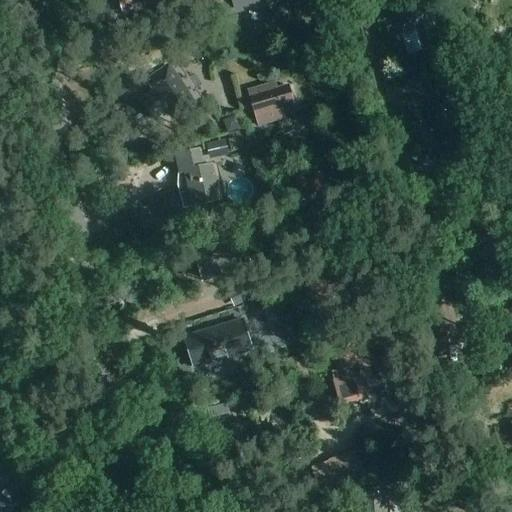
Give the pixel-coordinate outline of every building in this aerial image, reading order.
[(118,0),(123,12),(158,0),(118,0)] [(213,0),(217,11),(225,8),(222,0),(213,0)] [(440,39),(429,2),(414,6),(416,11),(397,17),(402,34),(417,29),(424,51),(437,47),(435,41),(440,39)] [(157,93),(141,104),(151,120),(168,109),(173,117),(192,104),(168,69),(149,82),(157,93)] [(451,82),(434,87),(436,99),(454,94),(451,82)] [(272,84),(249,92),(259,126),(284,119),(281,109),(294,106),(288,87),(274,91),(272,84)] [(455,103),(424,112),(428,125),(432,123),(439,148),(465,140),(455,103)] [(234,117),(222,121),(227,133),(238,129),(234,117)] [(270,143),(274,153),(297,144),(308,141),(304,125),(291,129),(292,133),(270,143)] [(241,137),(228,140),(231,152),(244,149),(241,137)] [(202,150),(175,157),(179,174),(185,173),(193,208),(223,200),(214,164),(206,166),(202,150)] [(307,201),(305,195),(320,191),(315,173),(295,179),(293,174),(280,178),(288,207),(307,201)] [(322,209),(302,215),(306,227),(326,221),(322,209)] [(474,243),(475,247),(488,243),(490,251),(502,247),(495,223),(484,226),(482,218),(460,224),(466,245),(474,243)] [(410,224),(390,229),(397,256),(416,251),(410,224)] [(245,248),(236,251),(233,242),(196,252),(204,280),(241,269),(238,260),(248,257),(245,248)] [(335,267),(302,290),(316,309),(335,295),(348,286),(335,267)] [(249,283),(232,293),(240,306),(257,296),(249,283)] [(511,311),(503,314),(498,315),(508,351),(511,349),(511,311)] [(436,315),(423,319),(432,358),(445,355),(436,315)] [(216,330),(186,339),(194,367),(251,350),(243,322),(224,328),(216,330)] [(376,355),(374,356),(357,360),(354,350),(333,356),(338,371),(330,373),(339,406),(366,398),(365,394),(386,387),(376,355)] [(304,357),(299,359),(286,361),(291,383),(309,380),(304,357)] [(209,419),(229,414),(227,404),(207,409),(209,419)] [(219,431),(228,464),(251,458),(246,441),(254,439),(250,424),(242,426),(241,425),(219,431)] [(368,478),(358,450),(329,460),(339,488),(368,478)] [(32,511),(36,509),(29,501),(32,499),(17,481),(0,495),(0,511),(32,511)] [(387,511),(386,489),(359,491),(360,511),(387,511)] [(277,511),(274,500),(236,510),(235,511),(277,511)]
